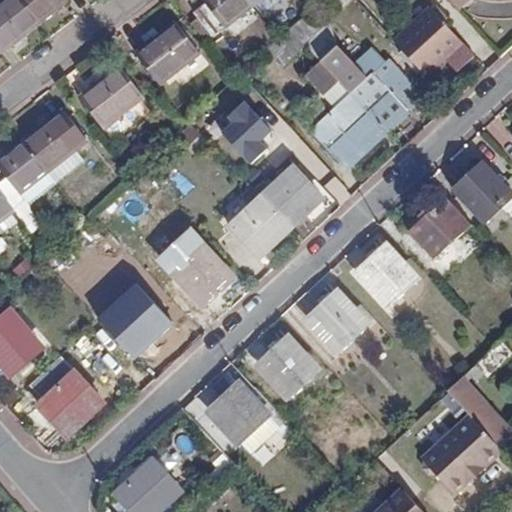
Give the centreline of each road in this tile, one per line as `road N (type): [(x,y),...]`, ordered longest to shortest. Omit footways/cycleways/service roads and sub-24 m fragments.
road 1 (residential): [(45,503),(511,75)]
road 2 (residential): [(0,106),(136,0)]
